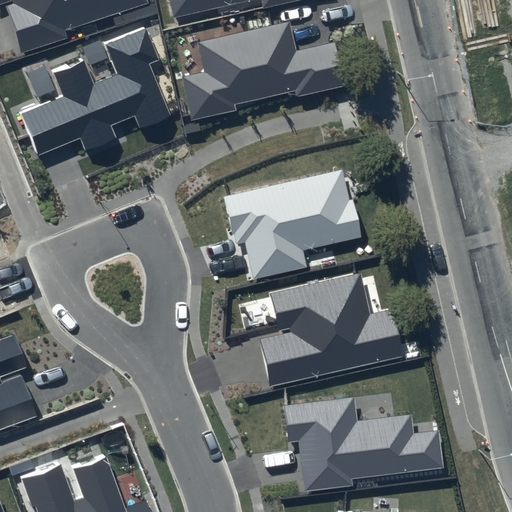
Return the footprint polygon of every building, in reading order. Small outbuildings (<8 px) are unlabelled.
[(0,0),(0,4),(3,3),(22,55),(69,38),(67,32),(149,3),(147,0),(0,0)] [(170,0),(175,17),(247,0),(262,0),(264,6),(291,0),(170,0)] [(192,120),(236,110),(235,104),(294,91),(295,97),(344,86),(334,43),(297,51),(290,22),(198,42),(205,72),(182,77),(192,120)] [(85,58),(52,71),(62,95),(21,112),(38,155),(80,138),(86,151),(117,138),(111,124),(134,114),(140,128),(170,115),(148,63),(159,59),(145,27),(104,44),(117,73),(95,82),(85,58)] [(344,167),(225,196),(236,245),(245,243),(254,280),(307,267),(303,250),(361,236),(344,167)] [(360,273),(271,293),(281,333),(259,338),(270,385),(402,355),(391,308),(370,313),(360,273)] [(0,428),(36,415),(22,376),(2,383),(0,378),(0,376),(26,367),(13,334),(0,339),(0,428)] [(231,407),(212,362),(121,402),(141,447),(231,407)] [(353,398),(284,406),(288,443),(299,442),(305,491),(353,486),(352,478),(443,468),(439,430),(413,433),(411,414),(355,421),(353,398)] [(150,511),(146,501),(126,509),(105,454),(71,467),(82,496),(75,499),(60,462),(20,477),(33,511),(150,511)]
